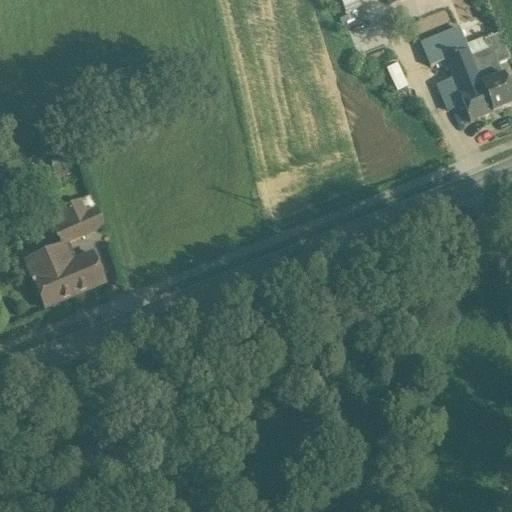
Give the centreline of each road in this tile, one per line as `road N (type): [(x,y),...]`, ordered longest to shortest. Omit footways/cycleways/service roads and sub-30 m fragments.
road 1 (secondary): [(0,375),(511,170)]
road 2 (track): [(467,189),(511,319)]
